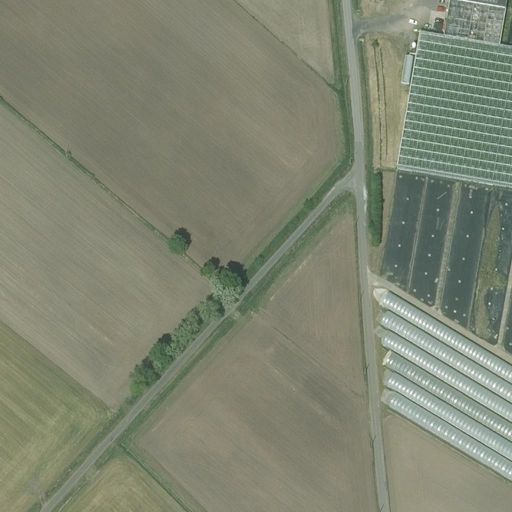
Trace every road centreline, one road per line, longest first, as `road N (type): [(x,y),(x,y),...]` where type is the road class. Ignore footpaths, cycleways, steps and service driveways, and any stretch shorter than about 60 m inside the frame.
road 1 (unclassified): [(364,157),(43,511)]
road 2 (unclassified): [(364,157),(387,511)]
road 3 (unknown): [(372,277),(511,360)]
road 4 (unclassified): [(345,0),(364,157)]
